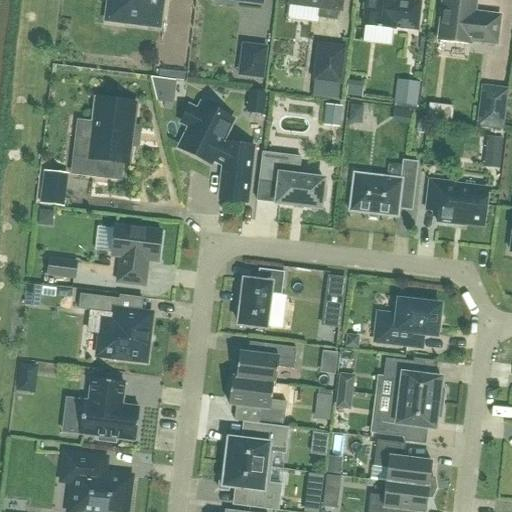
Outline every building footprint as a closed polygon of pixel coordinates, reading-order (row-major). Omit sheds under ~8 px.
[(111,0),(111,7),(128,9),(126,22),(152,25),(154,3),(160,4),(160,0),(111,0)] [(340,10),(341,0),(288,0),(288,4),(320,8),(319,19),(337,21),(338,10),(340,10)] [(397,4),(397,0),(363,0),(362,11),(366,11),(364,28),(394,31),(394,28),(417,31),(420,5),(407,3),(407,5),(397,4)] [(484,19),(474,18),(476,2),(457,0),(443,0),(439,42),(470,46),(471,43),(497,46),(500,18),(484,16),(484,19)] [(263,80),(267,49),(243,46),(239,77),(263,80)] [(341,85),(345,50),(315,46),(311,81),(341,85)] [(508,89),(481,86),(476,128),(503,131),(508,89)] [(418,92),(397,89),(395,103),(416,106),(418,92)] [(263,116),(266,95),(250,93),(248,114),(263,116)] [(328,120),(347,120),(347,100),(328,100),(328,120)] [(76,140),(74,157),(81,158),(79,178),(117,182),(117,181),(115,180),(117,164),(129,165),(129,163),(125,163),(127,146),(131,147),(133,129),(129,128),(131,107),(136,107),(136,106),(96,101),(93,124),(78,122),(76,140)] [(357,124),(361,120),(363,107),(351,106),(349,123),(357,124)] [(232,122),(202,107),(199,114),(191,110),(184,124),(191,128),(180,149),(211,165),(213,160),(226,167),(223,196),(221,196),(221,198),(246,201),(253,149),(229,146),(228,149),(221,145),(232,122)] [(263,154),(257,203),(320,210),(321,203),(325,204),(327,189),(323,188),(324,181),(299,178),(301,159),(263,154)] [(414,191),(418,164),(403,162),(401,181),(354,176),(350,213),(397,219),(401,189),(414,191)] [(64,208),(69,175),(44,172),(40,205),(64,208)] [(484,225),(488,193),(453,189),(454,185),(429,182),(426,207),(439,209),(437,224),(454,226),(455,222),(484,225)] [(144,232),(141,228),(132,227),(129,230),(115,228),(112,257),(121,258),(118,283),(144,286),(147,261),(158,262),(161,234),(144,232)] [(74,279),(76,265),(50,262),(49,276),(74,279)] [(282,297),(284,274),(259,271),(258,283),(244,282),(238,326),(266,330),(270,295),(282,297)] [(325,310),(342,312),(345,280),(329,278),(325,310)] [(41,288),(27,287),(25,303),(39,305),(41,288)] [(145,363),(151,316),(118,312),(119,301),(80,296),(78,311),(114,315),(112,335),(101,334),(98,357),(100,357),(103,360),(114,361),(118,360),(145,363)] [(441,321),(438,318),(440,307),(399,302),(397,318),(379,316),(375,343),(421,349),(423,335),(436,337),(436,333),(439,331),(441,321)] [(274,385),(274,386),(276,386),(278,369),(294,371),(296,350),(264,346),(263,358),(239,355),(236,380),(236,381),(274,385)] [(391,399),(442,406),(444,392),(440,391),(442,379),(412,376),(413,364),(386,360),(383,378),(387,383),(393,384),(391,399)] [(19,366),(17,378),(36,380),(37,368),(19,366)] [(338,393),(353,395),(355,376),(340,374),(338,393)] [(236,381),(236,380),(232,379),(229,406),(261,410),(260,423),(284,426),(285,412),(271,411),(274,386),(274,385),(236,381)] [(122,408),(124,385),(92,381),(89,404),(84,403),(80,435),(99,438),(99,443),(115,445),(116,440),(135,442),(140,410),(122,408)] [(351,411),(353,395),(338,393),(336,409),(351,411)] [(317,406),(331,408),(332,397),(318,396),(317,406)] [(441,420),(442,406),(391,399),(389,415),(383,414),(378,418),(376,436),(404,439),(405,427),(435,431),(437,419),(441,420)] [(225,464),(270,469),(272,454),(285,455),(288,430),(255,426),(253,442),(235,440),(235,437),(225,436),(223,450),(226,450),(225,464)] [(313,434),(310,456),(325,458),(328,436),(313,434)] [(387,484),(436,490),(436,489),(435,489),(434,480),(429,479),(431,463),(404,460),(405,446),(377,442),(373,468),(388,470),(387,484)] [(116,511),(127,511),(131,479),(99,475),(101,460),(65,455),(62,482),(72,483),(71,497),(80,498),(79,507),(78,511),(106,511),(107,511),(116,511)] [(328,461),(327,473),(340,475),(341,463),(328,461)] [(268,485),(270,469),(225,464),(223,477),(220,477),(218,491),(228,492),(229,489),(247,491),(245,508),(278,511),(281,487),(268,485)] [(308,474),(306,489),(322,491),(323,476),(308,474)] [(340,478),(326,476),(324,489),(338,491),(340,478)] [(435,491),(436,490),(387,484),(385,498),(370,496),(368,511),(398,511),(403,511),(425,511),(427,498),(432,499),(435,491)]
